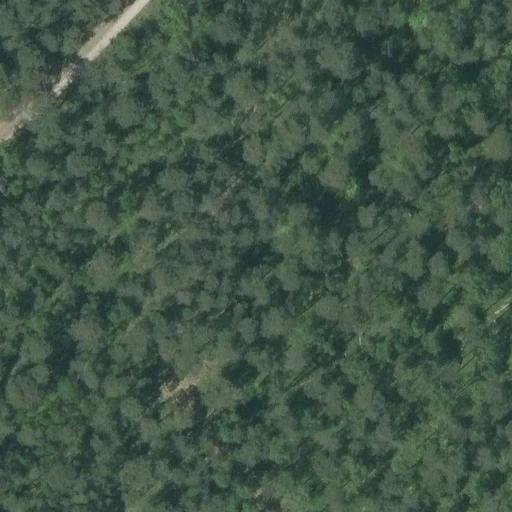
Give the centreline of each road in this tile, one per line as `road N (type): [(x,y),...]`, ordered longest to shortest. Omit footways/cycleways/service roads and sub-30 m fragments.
road 1 (track): [(102,511),(163,367),(276,0)]
road 2 (track): [(163,367),(288,511)]
